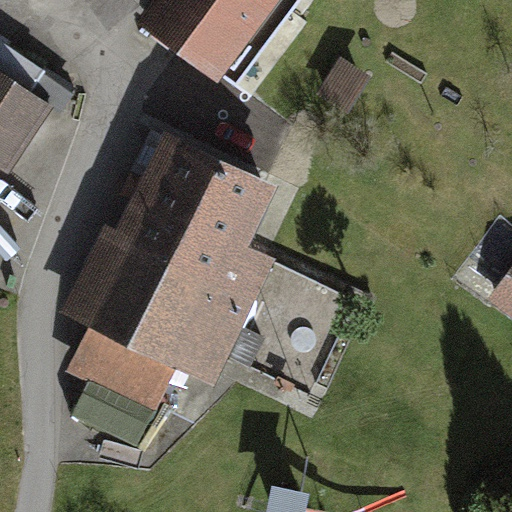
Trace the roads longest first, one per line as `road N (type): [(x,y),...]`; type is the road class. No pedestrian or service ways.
road 1 (track): [(32,511),(53,261),(109,73),(146,0)]
road 2 (track): [(6,0),(109,73)]
